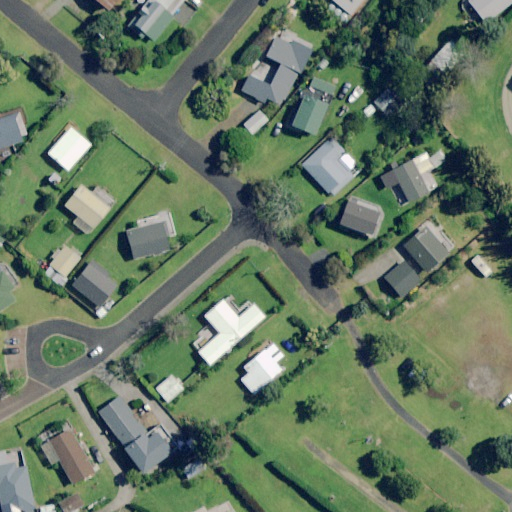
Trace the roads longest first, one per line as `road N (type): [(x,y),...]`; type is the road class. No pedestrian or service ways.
road 1 (residential): [(251,213),(112,340)]
road 2 (residential): [(4,0),(148,116)]
road 3 (residential): [(148,116),(247,0)]
road 4 (residential): [(148,116),(251,213)]
road 5 (residential): [(251,213),(333,304)]
road 6 (residential): [(44,373),(33,357),(40,330),(112,340)]
